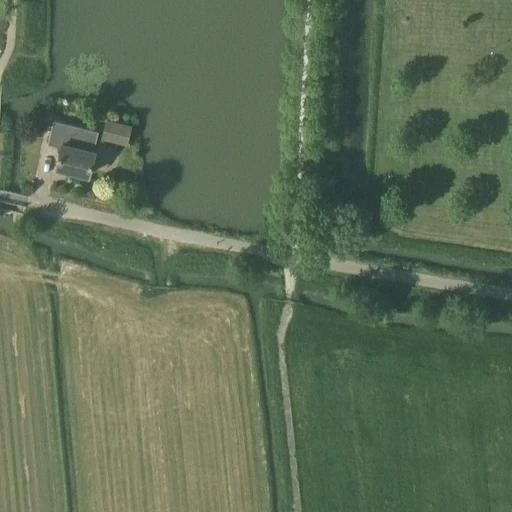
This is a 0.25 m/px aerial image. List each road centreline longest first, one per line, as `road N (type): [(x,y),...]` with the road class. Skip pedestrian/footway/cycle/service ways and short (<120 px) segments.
road 1 (unclassified): [(511,297),(27,201)]
road 2 (track): [(297,511),(279,341),(292,259)]
